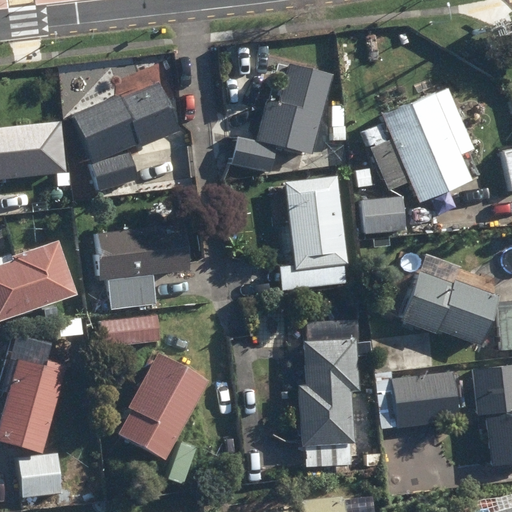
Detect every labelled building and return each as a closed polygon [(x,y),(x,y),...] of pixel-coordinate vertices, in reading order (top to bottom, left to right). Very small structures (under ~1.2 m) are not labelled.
[(233,164),(270,174),(277,146),(313,154),(332,77),(291,67),(282,105),(269,102),(259,144),(239,139),(233,164)] [(75,114),(95,163),(140,144),(141,148),(180,132),(161,83),(123,99),(121,95),(75,114)] [(0,106),(0,178),(42,188),(60,107),(3,94),(0,106)] [(411,182),(421,203),(473,181),(462,157),(475,152),(465,130),(453,135),(435,94),(383,116),(394,140),(372,150),(390,192),(411,182)] [(326,129),(326,142),(344,142),(344,129),(326,129)] [(124,156),(86,166),(92,190),(130,180),(124,156)] [(261,271),(264,295),(345,284),(343,265),(349,264),(338,177),(285,183),(296,267),(261,271)] [(0,206),(32,211),(36,189),(0,183),(0,206)] [(364,202),(366,235),(406,231),(403,198),(364,202)] [(109,280),(112,309),(156,305),(153,274),(190,270),(186,227),(97,235),(101,281),(109,280)] [(0,266),(0,322),(78,295),(59,241),(14,257),(15,261),(0,266)] [(438,331),(482,348),(500,297),(455,281),(461,266),(427,254),(403,322),(437,334),(438,331)] [(511,310),(500,312),(503,352),(511,351),(511,310)] [(102,324),(105,347),(160,342),(158,318),(102,324)] [(60,321),(60,338),(83,337),(82,320),(60,321)] [(299,387),(303,448),(356,444),(353,392),(360,392),(357,340),(306,343),(309,386),(299,387)] [(119,435),(166,461),(209,382),(158,354),(129,408),(132,411),(119,435)] [(0,427),(0,442),(42,454),(68,367),(48,362),(47,367),(20,359),(0,427)] [(488,415),(494,467),(511,465),(511,367),(474,371),(479,416),(488,415)] [(400,419),(401,429),(460,422),(453,372),(377,382),(382,422),(400,419)] [(16,460),(20,498),(62,495),(58,456),(16,460)] [(343,478),(344,493),(360,491),(359,477),(343,478)] [(511,511),(511,491),(459,506),(460,511),(511,511)] [(290,511),(345,511),(344,497),(298,502),(299,511),(290,511)]
